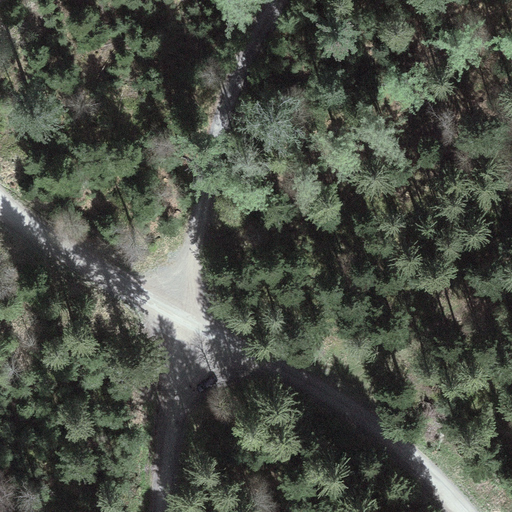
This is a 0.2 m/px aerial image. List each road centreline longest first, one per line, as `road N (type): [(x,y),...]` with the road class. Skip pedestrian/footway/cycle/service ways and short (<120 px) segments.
road 1 (track): [(456,511),(397,442),(358,413),(195,331),(0,206)]
road 2 (track): [(195,331),(219,142),(236,76),(276,0)]
road 3 (track): [(511,297),(320,393)]
road 4 (track): [(195,331),(161,511)]
